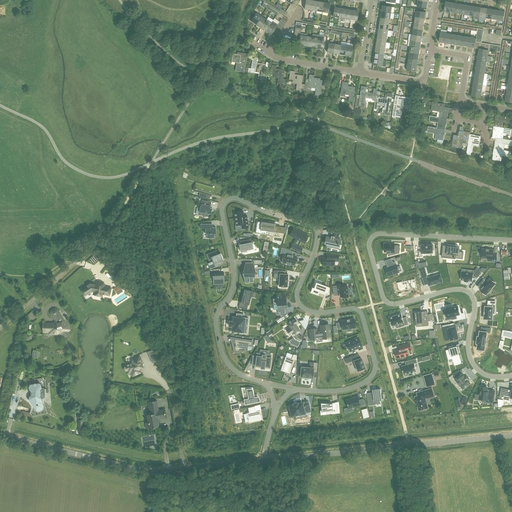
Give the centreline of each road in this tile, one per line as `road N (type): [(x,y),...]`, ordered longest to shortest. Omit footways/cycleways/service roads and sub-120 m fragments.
road 1 (residential): [(267,384),(227,364),(216,326),(234,275),(222,208),(238,198),(316,229),(296,294),(301,306),(361,313),(375,363),(371,377),(336,391),(292,388)]
road 2 (residential): [(511,240),(380,233),(369,242),(385,300),(467,291),(474,303),(472,360),(489,376),(511,375)]
road 3 (unclassified): [(265,460),(144,471),(0,435)]
road 4 (residential): [(409,445),(351,226)]
road 5 (unclassified): [(409,445),(265,460)]
road 6 (residential): [(511,109),(461,101),(469,56),(430,49)]
road 7 (unclassified): [(0,330),(99,241)]
